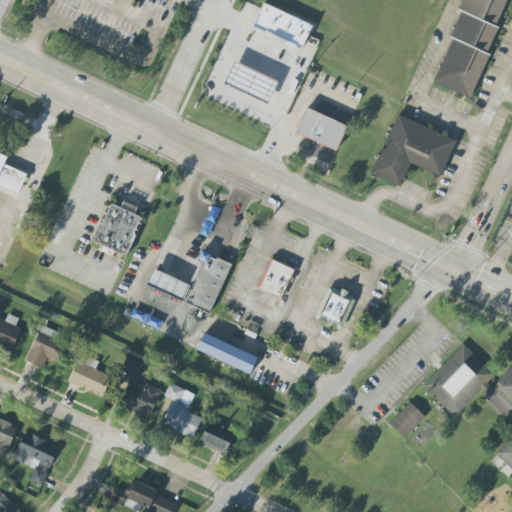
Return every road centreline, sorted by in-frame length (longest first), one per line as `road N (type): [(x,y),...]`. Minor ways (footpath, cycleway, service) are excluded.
road 1 (primary): [(0,59),(511,297)]
road 2 (residential): [(215,511),(449,267),(511,153)]
road 3 (residential): [(272,511),(0,384)]
road 4 (residential): [(155,131),(215,0)]
